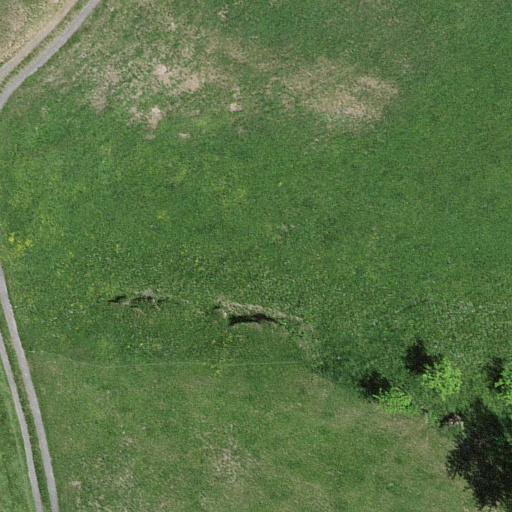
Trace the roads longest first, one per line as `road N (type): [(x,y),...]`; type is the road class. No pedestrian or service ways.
road 1 (track): [(46,511),(0,292)]
road 2 (track): [(0,101),(95,0)]
